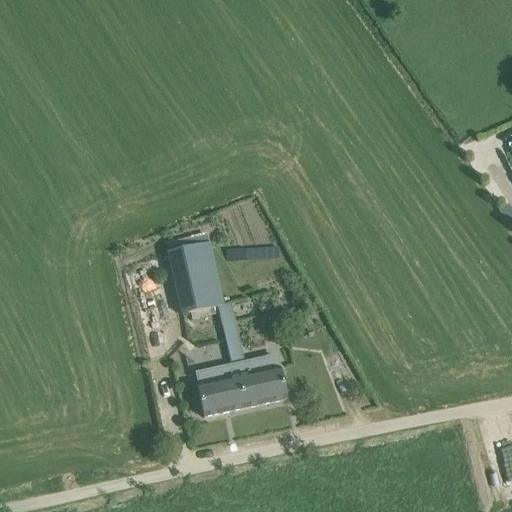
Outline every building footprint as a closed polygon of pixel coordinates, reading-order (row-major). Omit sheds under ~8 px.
[(209,244),(168,253),(183,316),(223,307),(209,244)] [(336,334),(320,342),(340,383),(356,375),(336,334)] [(242,353),(229,356),(230,364),(244,360),(242,353)] [(277,366),(238,374),(246,410),(288,401),(281,370),(279,370),(278,370),(277,366)] [(198,387),(197,388),(204,419),(246,410),(238,374),(199,382),(200,387),(198,387)]
